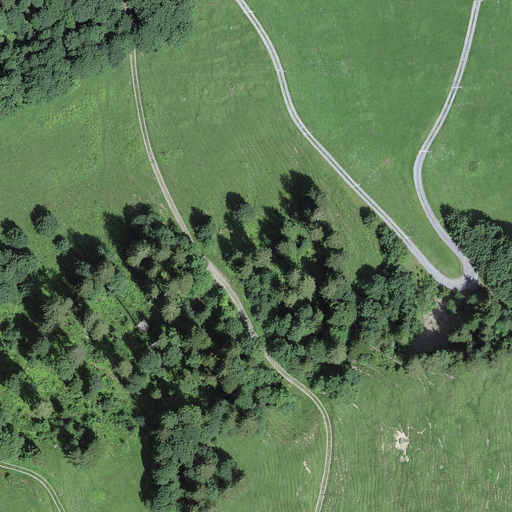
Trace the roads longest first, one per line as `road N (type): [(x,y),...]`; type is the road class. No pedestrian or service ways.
road 1 (track): [(238,0),(267,40),(301,126),(435,274),(455,285),(467,279),(469,266),(428,212),(417,167),(455,86),(477,0)]
road 2 (track): [(124,0),(143,116),(170,199),(274,356),(325,410),(327,458),(315,511)]
